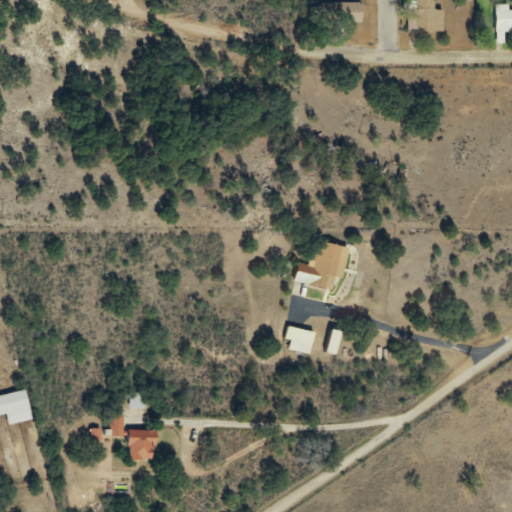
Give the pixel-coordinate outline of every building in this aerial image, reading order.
[(435,0),(417,0),(417,33),(444,33),(444,11),(436,11),(435,0)] [(323,24),(364,24),(364,3),(323,3),(323,24)] [(511,9),(496,10),(497,43),(505,42),(505,31),(511,30),(511,9)] [(342,280),(350,249),(318,241),(312,266),(300,263),(296,282),(333,291),(336,278),(342,280)] [(310,355),(316,334),(289,327),(285,340),(291,342),(289,350),(310,355)] [(342,332),(332,330),(327,354),(337,356),(342,332)] [(33,421),(27,391),(0,395),(0,415),(7,415),(9,425),(33,421)] [(145,409),(145,396),(131,396),(131,409),(145,409)] [(124,416),(110,416),(110,437),(124,437),(124,416)] [(156,430),(129,430),(129,461),(156,461),(156,430)]
